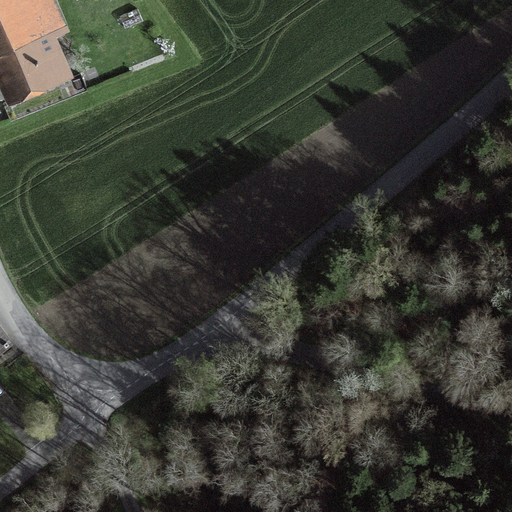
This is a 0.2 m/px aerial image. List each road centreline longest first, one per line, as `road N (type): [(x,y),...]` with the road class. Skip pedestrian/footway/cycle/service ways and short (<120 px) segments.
road 1 (unclassified): [(511,69),(213,332)]
road 2 (unclassified): [(511,405),(406,388),(213,332)]
road 3 (unclassified): [(95,402),(32,339),(0,285)]
road 4 (unclassified): [(213,332),(95,402)]
road 5 (unclassified): [(95,402),(78,427),(0,489)]
